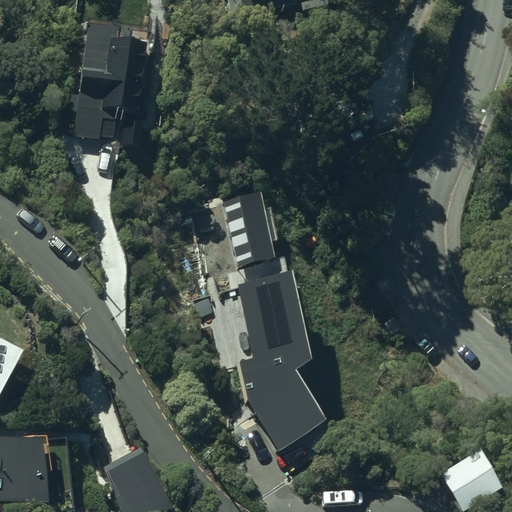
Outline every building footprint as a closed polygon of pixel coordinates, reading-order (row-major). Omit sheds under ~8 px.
[(220,0),(224,19),(318,2),(317,0),(220,0)] [(106,32),(82,30),(71,141),(102,144),(104,128),(132,131),(139,51),(104,48),(106,32)] [(313,84),(324,131),(368,121),(357,73),(313,84)] [(254,197),(206,209),(214,242),(225,239),(235,277),(270,268),(265,247),(270,246),(263,216),(259,217),(254,197)] [(0,393),(17,362),(0,352),(0,393)] [(296,392),(247,420),(269,459),(318,431),(296,392)] [(38,444),(0,440),(0,505),(42,509),(38,444)] [(165,511),(135,453),(101,469),(118,511),(165,511)] [(470,456),(435,478),(457,511),(469,511),(495,495),(470,456)]
